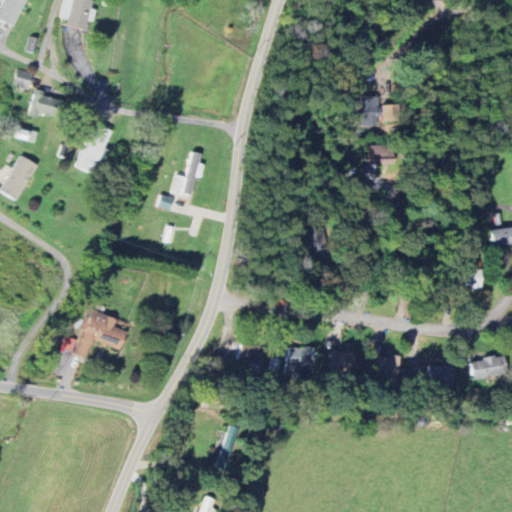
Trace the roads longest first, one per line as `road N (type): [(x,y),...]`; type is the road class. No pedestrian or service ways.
road 1 (tertiary): [(115,511),(216,303),(244,128),(280,0)]
road 2 (residential): [(217,298),(453,331),(477,327),(511,296)]
road 3 (tertiary): [(0,387),(159,415)]
